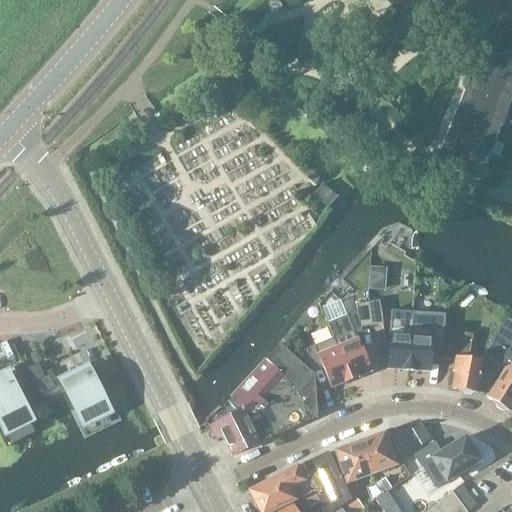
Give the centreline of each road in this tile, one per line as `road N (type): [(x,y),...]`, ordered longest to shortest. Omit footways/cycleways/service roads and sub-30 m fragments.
road 1 (residential): [(511,443),(450,411),(386,408),(344,419),(206,489)]
road 2 (tertiary): [(110,295),(46,177),(6,132)]
road 3 (primary): [(6,132),(121,0)]
road 4 (tertiary): [(167,410),(110,295)]
